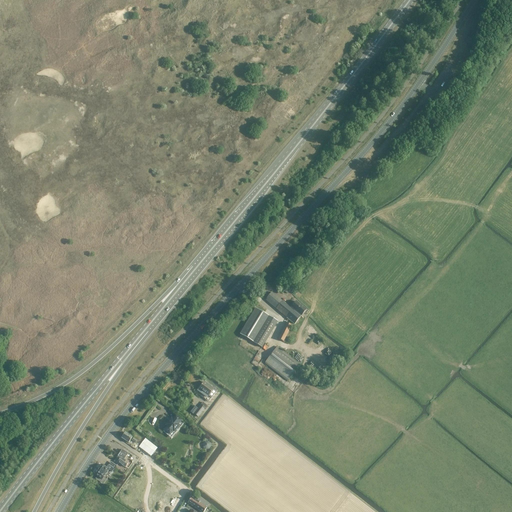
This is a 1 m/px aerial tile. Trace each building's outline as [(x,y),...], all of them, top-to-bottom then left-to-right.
[(294,325),(301,316),(293,310),(272,292),(265,300),(294,325)] [(294,309),(293,310),(301,316),(305,311),(295,303),(294,304),(292,305),(293,306),(292,307),(294,309)] [(255,308),(239,334),(262,348),(278,322),(255,308)] [(286,323),(278,339),(283,342),(291,326),(286,323)] [(265,363),(288,381),(301,365),(277,347),(265,363)] [(204,383),(199,389),(204,393),(202,396),(209,401),(216,392),(204,383)] [(193,414),(198,417),(207,406),(202,402),(193,414)] [(179,424),(181,421),(176,416),(172,420),(171,419),(166,425),(167,426),(164,430),(169,435),(172,431),(174,432),(179,426),(180,425),(179,424)] [(121,438),(128,443),(131,440),(135,443),(137,441),(125,433),(123,435),(121,437),(122,438),(121,438)] [(145,439),(139,447),(151,457),(154,452),(157,448),(145,439)] [(120,458),(117,462),(125,468),(128,463),(126,461),(126,462),(124,460),(128,454),(122,450),(120,453),(119,455),(118,456),(120,458)] [(216,461),(198,489),(223,506),(227,501),(228,502),(234,494),(229,491),(239,476),(216,461)] [(95,475),(102,480),(109,470),(112,472),(114,469),(108,465),(106,468),(102,465),(95,475)] [(191,497),(188,503),(197,509),(201,511),(203,511),(207,508),(205,507),(207,504),(201,500),(199,502),(191,497)]
